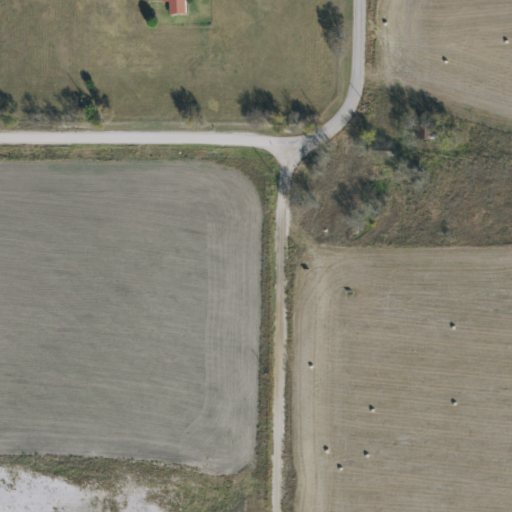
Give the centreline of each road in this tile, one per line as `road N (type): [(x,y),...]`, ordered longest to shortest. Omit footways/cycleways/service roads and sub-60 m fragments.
road 1 (track): [(276,511),(287,148)]
road 2 (residential): [(287,148),(237,138),(0,138)]
road 3 (tertiary): [(355,0),(354,84),(345,117),(287,148)]
